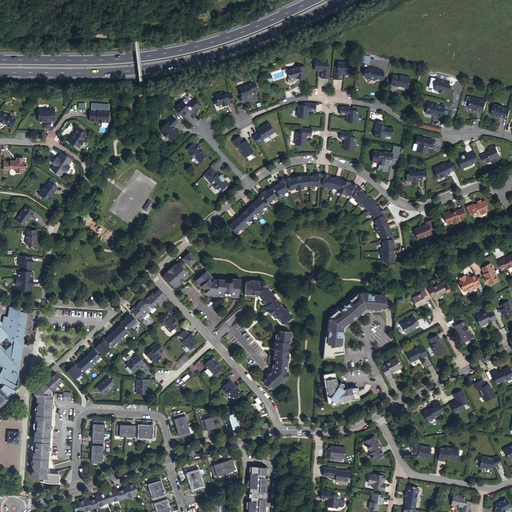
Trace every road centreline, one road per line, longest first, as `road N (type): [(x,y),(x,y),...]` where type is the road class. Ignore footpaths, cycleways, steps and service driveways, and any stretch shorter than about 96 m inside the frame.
road 1 (trunk): [(0,71),(163,66),(245,43),(338,0)]
road 2 (trunk): [(311,0),(241,31),(158,53),(0,59)]
road 3 (residential): [(249,186),(280,165),(322,160),(362,174),(404,206),(427,206),(476,185),(505,190)]
road 4 (residential): [(408,123),(375,104),(306,96),(236,121),(209,140),(249,186)]
road 5 (residential): [(152,274),(266,401),(280,430)]
road 6 (residential): [(175,457),(154,415),(88,411),(78,423),(73,490)]
road 7 (residential): [(0,291),(41,303),(105,306),(152,274)]
road 8 (residential): [(511,345),(377,415)]
road 9 (residential): [(152,274),(249,186)]
